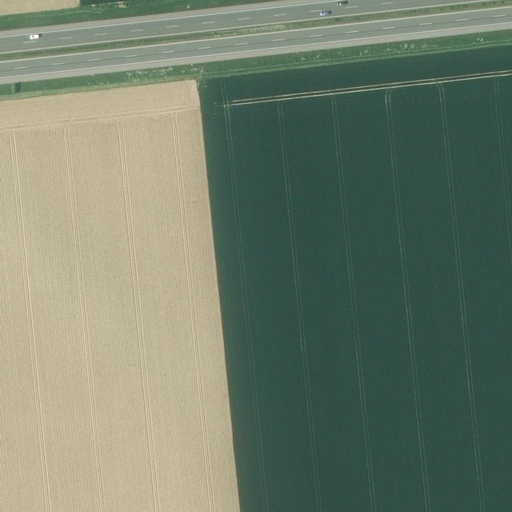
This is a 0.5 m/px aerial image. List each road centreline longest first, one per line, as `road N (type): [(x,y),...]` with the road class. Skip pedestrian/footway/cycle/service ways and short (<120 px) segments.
road 1 (track): [(0,99),(511,43)]
road 2 (motorway): [(0,72),(511,17)]
road 3 (motorway): [(432,0),(0,46)]
road 4 (track): [(0,20),(192,0)]
